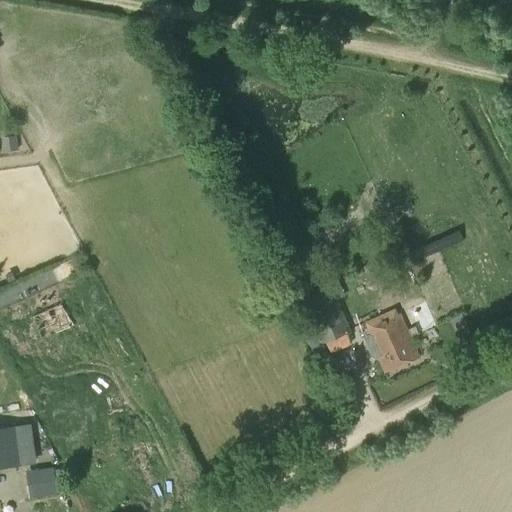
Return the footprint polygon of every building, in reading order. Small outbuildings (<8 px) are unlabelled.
[(16,135),(3,137),(4,151),(17,150),(16,135)] [(322,343),(350,331),(329,282),(300,295),(322,343)] [(438,326),(426,301),(406,310),(418,335),(438,326)] [(366,327),(363,329),(383,373),(420,357),(411,336),(408,329),(400,312),(389,317),(386,312),(364,322),(366,327)] [(417,334),(414,326),(408,329),(411,336),(417,334)] [(14,425),(0,427),(0,466),(19,464),(14,425)] [(53,467),(29,470),(32,497),(56,494),(53,467)]
